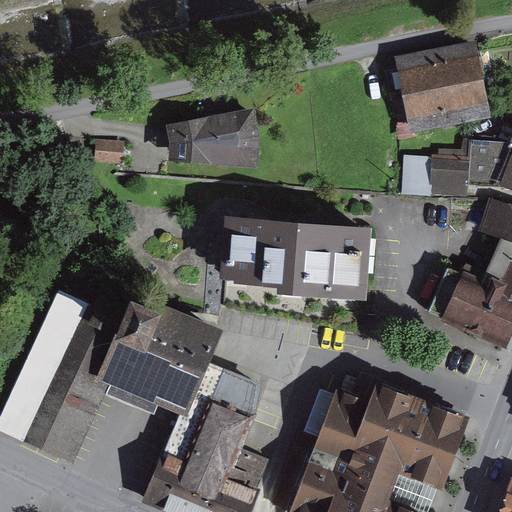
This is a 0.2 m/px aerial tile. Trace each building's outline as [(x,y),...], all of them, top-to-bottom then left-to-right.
[(471,48),(401,60),(412,122),(482,110),(471,48)] [(252,113),(173,126),(175,159),(254,160),(255,137),(252,113)] [(511,143),(475,141),(474,183),(500,184),(511,188),(511,143)] [(122,144),(97,142),(96,158),(121,160),(122,144)] [(467,160),(434,157),(432,191),(465,193),(467,160)] [(511,324),(511,207),(493,201),(482,230),(506,238),(489,285),(450,271),(434,314),(505,340),(511,324)] [(368,230),(228,218),(224,275),(284,280),(284,287),(363,293),(368,230)] [(133,303),(117,337),(96,328),(44,447),(72,459),(108,378),(182,411),(203,363),(216,333),(162,310),(159,314),(133,303)] [(259,385),(203,363),(182,411),(148,498),(182,511),(243,511),(264,460),(238,450),(253,415),(259,385)] [(367,403),(339,393),(295,511),(298,511),(402,511),(386,506),(399,469),(439,484),(462,420),(373,387),(367,403)]
